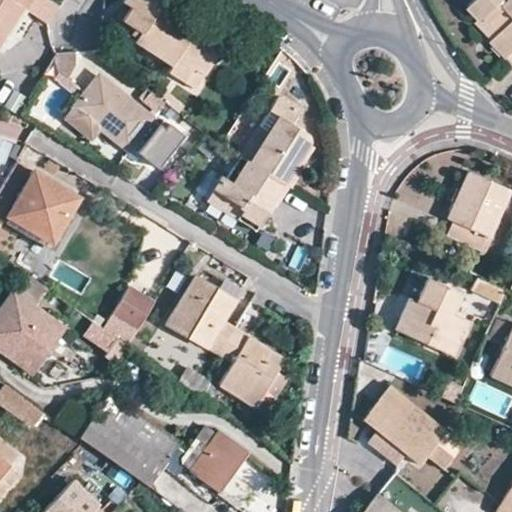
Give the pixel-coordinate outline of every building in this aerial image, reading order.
[(0,0),(0,36),(19,7),(8,0),(0,0)] [(189,32),(193,25),(158,3),(160,0),(119,0),(119,2),(127,7),(118,21),(135,33),(129,41),(167,67),(189,32)] [(476,16),(481,10),(498,28),(490,36),(505,53),(511,46),(511,0),(469,0),(465,5),(476,16)] [(490,36),(498,28),(481,10),(476,16),(474,19),(490,36)] [(163,72),(180,83),(190,69),(200,75),(217,50),(189,32),(167,67),(163,72)] [(200,75),(190,69),(180,83),(191,90),(200,75)] [(57,72),(52,78),(69,92),(74,85),(57,72)] [(160,127),(95,76),(60,118),(89,141),(98,130),(128,152),(132,147),(139,152),(137,155),(156,170),(181,136),(168,127),(165,132),(160,127)] [(157,99),(148,92),(140,101),(156,114),(164,105),(157,99)] [(162,92),(157,99),(164,105),(174,113),(180,106),(162,92)] [(296,109),(276,97),(237,156),(281,184),(306,145),(307,140),(305,134),(288,124),(296,109)] [(160,127),(165,132),(168,127),(163,123),(160,127)] [(237,156),(221,178),(218,176),(203,201),(251,231),(281,184),(237,156)] [(0,213),(26,169),(13,161),(0,182),(0,213)] [(444,235),(480,251),(507,189),(465,171),(445,219),(450,221),(444,235)] [(74,199),(30,172),(5,216),(48,242),(74,199)] [(188,277),(162,321),(214,355),(230,329),(220,323),(232,302),(188,277)] [(407,299),(395,329),(450,354),(465,320),(450,313),(458,293),(426,278),(416,302),(407,299)] [(126,288),(111,313),(135,329),(151,302),(126,288)] [(9,290),(0,302),(0,354),(10,362),(19,350),(27,349),(41,358),(62,328),(9,290)] [(511,324),(489,374),(511,385),(511,324)] [(230,329),(214,355),(229,364),(216,384),(252,407),(272,373),(280,359),(230,329)] [(19,350),(10,362),(29,375),(41,358),(27,349),(19,350)] [(184,366),(175,380),(191,392),(201,377),(184,366)] [(185,391),(151,367),(140,382),(174,407),(185,391)] [(252,407),(262,413),(282,379),(272,373),(252,407)] [(204,402),(212,391),(201,377),(191,392),(204,402)] [(0,398),(11,406),(6,412),(28,428),(40,412),(1,385),(0,385),(0,398)] [(385,387),(359,417),(417,464),(443,432),(385,387)] [(160,464),(176,442),(106,394),(93,413),(91,416),(160,464)] [(76,438),(90,416),(66,400),(52,421),(76,438)] [(145,487),(160,464),(91,416),(76,438),(81,442),(145,487)] [(217,492),(245,451),(214,430),(212,433),(200,426),(178,456),(178,465),(217,492)] [(0,470),(15,453),(0,440),(0,470)] [(511,511),(511,473),(492,501),(507,511),(511,511)] [(38,511),(119,511),(113,506),(107,511),(98,511),(93,508),(96,504),(69,478),(38,511)] [(230,484),(221,493),(236,507),(245,498),(230,484)] [(394,511),(364,487),(354,499),(362,507),(357,511),(394,511)]
